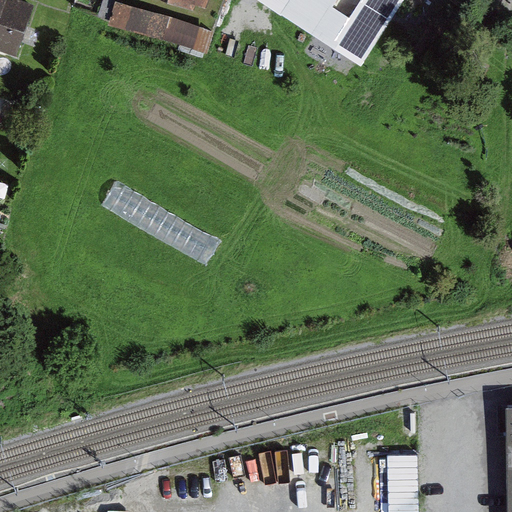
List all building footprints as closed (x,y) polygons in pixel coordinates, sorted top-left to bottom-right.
[(214,34),(119,0),(105,0),(98,20),(205,58),(214,34)] [(219,0),(193,0),(216,9),(219,0)] [(26,15),(0,7),(0,73),(9,76),(26,15)] [(423,509),(423,451),(392,451),(392,509),(423,509)] [(236,511),(218,459),(67,511),(236,511)]
